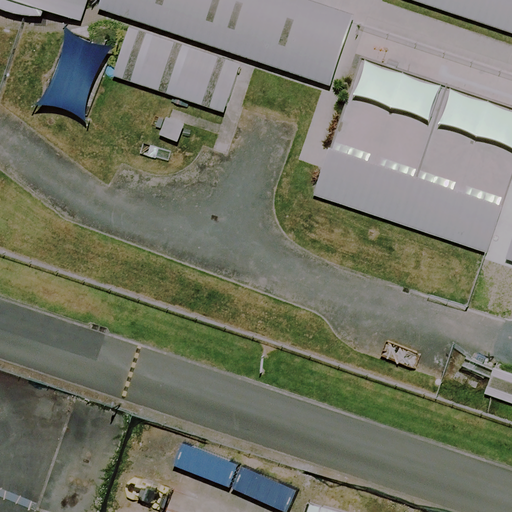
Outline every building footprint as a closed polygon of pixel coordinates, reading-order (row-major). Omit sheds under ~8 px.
[(21,0),(78,18),(84,0),(21,0)] [(351,9),(324,0),(95,0),(94,5),(130,16),(111,73),(220,108),(238,54),(327,83),(351,9)] [(511,0),(417,0),(511,30),(511,0)] [(498,201),(325,146),(310,192),(483,248),(498,201)] [(378,511),(411,511),(381,502),(378,511)]
